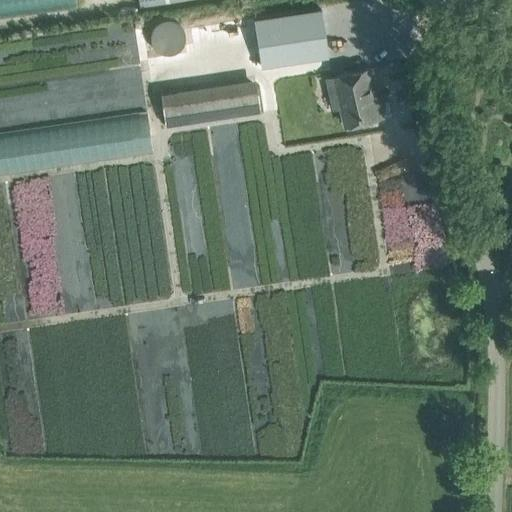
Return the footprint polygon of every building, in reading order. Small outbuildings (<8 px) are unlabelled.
[(79,0),(0,0),(0,14),(80,1),(79,0)] [(254,19),(261,66),(329,56),(322,10),(254,19)] [(173,16),(154,28),(168,49),(187,37),(173,16)] [(334,77),(345,124),(376,117),(369,85),(374,84),(370,68),(334,77)] [(169,121),(265,111),(262,78),(165,88),(169,121)] [(0,172),(156,151),(150,110),(0,130),(0,172)]
